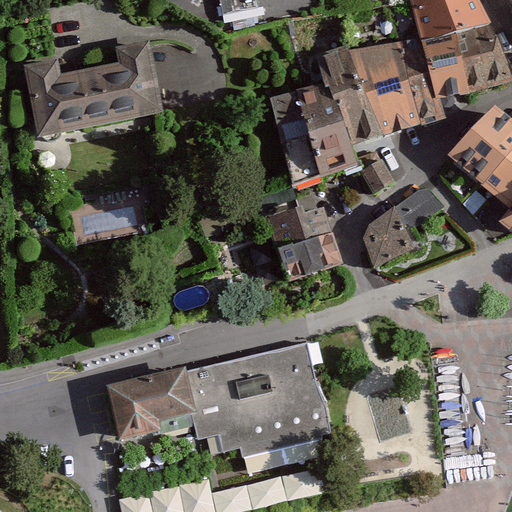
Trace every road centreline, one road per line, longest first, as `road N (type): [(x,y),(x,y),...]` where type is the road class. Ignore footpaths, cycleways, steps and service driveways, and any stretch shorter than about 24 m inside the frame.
road 1 (residential): [(375,306),(0,399)]
road 2 (residential): [(425,171),(354,225),(375,306)]
road 3 (residential): [(495,263),(375,306)]
